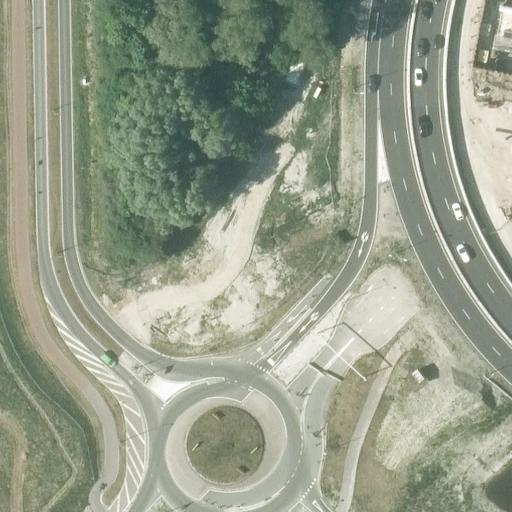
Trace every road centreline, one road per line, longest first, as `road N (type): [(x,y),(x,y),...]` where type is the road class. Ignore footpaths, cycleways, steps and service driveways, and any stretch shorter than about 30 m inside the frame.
road 1 (tertiary): [(38,0),(44,246),(53,288),(74,325),(163,422)]
road 2 (tertiary): [(190,371),(161,368),(120,336),(81,281),(70,244),(65,0)]
road 3 (secondary): [(340,349),(427,273),(511,244)]
road 4 (secondary): [(511,197),(414,224),(351,269)]
road 5 (secondary): [(351,269),(326,281),(235,370)]
road 6 (secondary): [(351,269),(253,378)]
road 7 (secondary): [(300,485),(312,449),(313,403),(340,349)]
